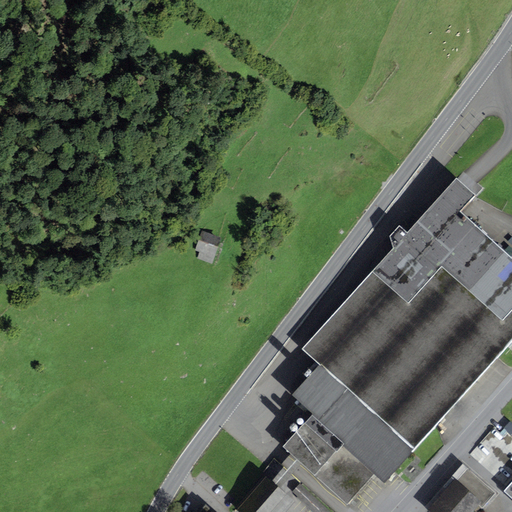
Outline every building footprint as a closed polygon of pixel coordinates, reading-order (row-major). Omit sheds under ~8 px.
[(284,448),(297,459),(302,463),(347,504),(355,495),(375,473),(385,482),(511,341),(511,259),(460,213),(476,196),(456,179),(407,234),(403,231),(399,227),(390,238),(393,249),(302,350),(321,367),(319,369),(318,368),(294,395),(314,414),(284,448)] [(200,252),(198,259),(209,263),(217,240),(201,234),(195,250),(200,252)] [(470,455),(507,488),(511,482),(511,435),(507,431),(503,436),(494,428),(470,455)] [(277,490),(302,463),(297,459),(273,487),(277,490)] [(425,508),(429,511),(431,511),(465,474),(474,482),(476,480),(492,494),(482,505),(479,503),(478,505),(482,509),(495,494),(462,465),(425,508)] [(471,511),(478,505),(479,503),(482,505),(492,494),(476,480),(474,482),(465,474),(431,511),(471,511)] [(241,511),(277,511),(288,499),(277,490),(273,487),(264,479),(238,509),(241,511)] [(326,511),(299,487),(294,493),(314,511),(326,511)]
